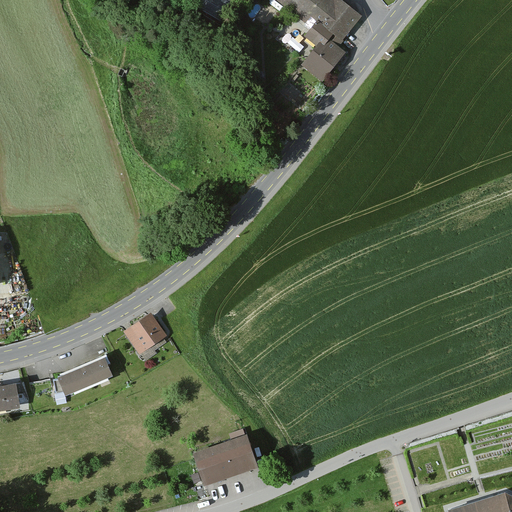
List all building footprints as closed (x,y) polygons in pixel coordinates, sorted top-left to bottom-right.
[(273,0),(308,27),(312,22),(338,43),(358,18),(335,0),(273,0)] [(312,22),(308,27),(300,36),(311,45),(297,63),(317,80),(341,50),(335,46),(338,43),(312,22)] [(163,337),(147,315),(122,333),(138,355),(163,337)] [(106,377),(98,357),(53,375),(62,395),(106,377)] [(0,413),(22,410),(19,387),(0,389),(0,413)] [(193,448),(205,480),(255,462),(244,430),(193,448)] [(511,511),(511,495),(504,491),(446,511),(511,511)]
